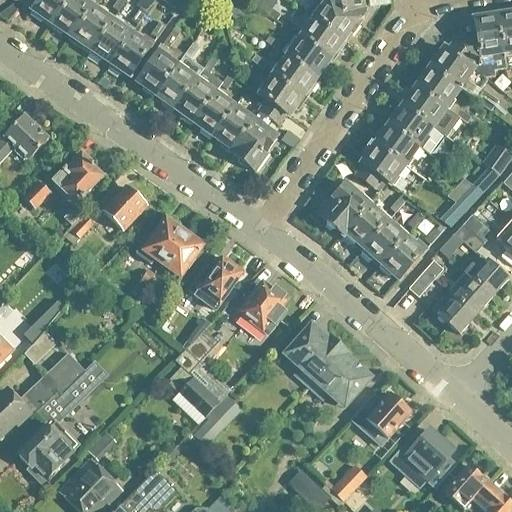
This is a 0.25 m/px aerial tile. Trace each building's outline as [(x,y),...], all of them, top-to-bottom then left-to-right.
[(14,0),(18,1),(31,10),(38,0),(14,0)] [(50,25),(67,0),(38,0),(31,10),(30,11),(31,12),(29,15),(41,23),(43,20),(50,25)] [(70,38),(92,6),(84,0),(82,3),(77,0),(67,0),(50,25),(51,25),(49,28),(60,36),(62,33),(70,38)] [(116,13),(124,1),(122,0),(117,0),(111,9),(116,13)] [(137,27),(145,15),(154,2),(152,0),(145,0),(139,10),(140,10),(131,23),(137,27)] [(175,8),(173,0),(161,0),(162,2),(172,9),(175,8)] [(266,0),(258,2),(255,6),(268,15),(276,3),(271,0),(266,0)] [(327,0),(327,1),(363,10),(361,0),(327,0)] [(357,23),(365,12),(363,10),(327,1),(320,10),(317,8),(310,17),(343,41),(350,33),(352,35),(359,25),(357,23)] [(89,52),(112,19),(103,13),(101,16),(91,9),(93,6),(92,6),(70,38),(71,39),(68,42),(79,49),(82,46),(89,52)] [(234,7),(228,14),(233,18),(239,12),(234,7)] [(511,12),(509,13),(507,16),(497,17),(505,67),(511,65),(511,12)] [(343,41),(310,17),(310,18),(313,20),(306,30),(303,28),(296,37),(300,39),(329,61),(336,52),(338,54),(345,44),(343,42),(343,41)] [(505,67),(497,17),(495,18),(494,17),(479,19),(479,20),(477,20),(474,25),(474,26),(481,66),(478,66),(478,64),(466,65),(476,73),(485,79),(495,77),(494,72),(506,69),(505,68),(505,67)] [(109,65),(131,32),(123,26),(121,29),(111,22),(113,19),(112,19),(89,52),(90,52),(88,55),(99,63),(101,60),(109,65)] [(121,73),(129,79),(164,28),(159,24),(151,36),(149,35),(145,41),(141,39),(139,42),(131,36),(133,33),(131,32),(109,65),(110,65),(108,68),(119,76),(121,73)] [(481,66),(474,26),(459,28),(461,39),(457,40),(448,52),(466,65),(478,64),(478,66),(481,66)] [(169,48),(177,37),(171,33),(163,45),(168,48),(169,48)] [(281,47),(269,38),(266,43),(277,52),(281,47)] [(300,39),(293,49),(290,46),(283,56),(286,59),(286,58),(316,80),(322,71),(324,73),(331,63),(329,61),(300,39)] [(156,98),(179,65),(179,64),(183,59),(183,57),(183,55),(182,54),(180,52),(178,51),(176,50),(172,50),(169,48),(168,48),(163,45),(136,83),(144,89),(141,92),(152,99),(154,96),(156,98)] [(188,63),(197,51),(191,47),(183,59),(188,63)] [(429,69),(490,113),(498,102),(481,90),(487,81),(485,79),(476,73),(466,65),(448,52),(441,53),(439,55),(438,55),(429,67),(430,68),(429,69)] [(267,66),(256,57),(252,63),(264,71),(267,66)] [(286,58),(286,59),(279,68),(276,66),(269,75),(272,78),(302,99),(308,90),(310,92),(317,82),(315,81),(316,80),(286,58)] [(208,76),(216,65),(211,61),(202,73),(208,76)] [(176,112),(199,79),(197,78),(195,81),(186,74),(188,71),(179,65),(156,98),(163,103),(161,106),(172,113),(174,111),(176,112)] [(455,103),(451,100),(458,91),(490,114),(490,113),(429,69),(428,71),(425,69),(418,79),(421,81),(415,89),(448,112),(466,125),(467,124),(475,130),(479,125),(460,111),(461,110),(454,105),(455,103)] [(227,90),(235,79),(234,78),(230,75),(221,86),(227,90)] [(254,85),(242,77),(238,83),(250,91),(254,85)] [(302,99),(272,78),(265,87),(262,85),(255,95),(264,101),(266,103),(284,116),(288,119),(294,110),(297,111),(303,102),(301,100),(302,99)] [(195,126),(219,93),(217,91),(215,95),(205,88),(207,85),(199,79),(176,112),(182,116),(180,119),(191,127),(193,124),(195,126)] [(448,112),(415,89),(414,90),(411,88),(404,98),(407,100),(401,108),(434,131),(440,136),(443,138),(449,129),(437,120),(444,110),(447,113),(448,112)] [(215,140),(239,107),(236,105),(234,108),(224,101),(226,98),(219,93),(195,126),(201,130),(199,133),(210,141),(212,138),(215,140)] [(264,101),(255,95),(252,99),(260,106),(264,101)] [(266,103),(259,113),(276,126),(284,116),(266,103)] [(233,158),(259,122),(255,119),(253,122),(243,115),(245,112),(239,107),(215,140),(220,144),(218,147),(233,158)] [(434,131),(401,108),(400,109),(398,107),(390,117),(393,119),(387,127),(420,151),(421,149),(430,156),(443,138),(440,136),(434,131)] [(47,141),(22,117),(3,138),(0,140),(0,164),(15,149),(28,161),(47,141)] [(253,172),(277,139),(262,128),(264,126),(259,122),(233,158),(239,162),(239,164),(245,168),(247,167),(253,172)] [(420,151),(387,127),(386,129),(383,127),(377,136),(379,139),(374,147),(406,170),(412,161),(409,159),(416,149),(419,151),(420,151)] [(499,178),(511,159),(511,157),(496,145),(482,164),(486,169),(498,178),(499,177),(499,178)] [(362,168),(385,185),(392,190),(400,179),(397,176),(402,168),(406,171),(406,170),(374,147),(373,148),(370,146),(363,156),(366,158),(359,166),(362,168)] [(96,182),(100,178),(89,167),(90,165),(80,155),(64,172),(63,171),(51,183),(61,192),(62,191),(75,203),(79,200),(81,201),(98,184),(96,182)] [(385,185),(362,168),(355,178),(378,194),(385,185)] [(498,178),(486,169),(472,185),(483,194),(498,178)] [(511,176),(510,175),(502,185),(511,194),(511,176)] [(33,209),(47,194),(37,184),(23,199),(33,209)] [(471,186),(455,204),(465,213),(483,194),(472,185),(471,186)] [(337,234),(366,200),(362,197),(359,200),(343,186),(317,216),(326,224),(326,227),(331,232),(334,231),(337,234)] [(120,232),(144,207),(125,189),(112,203),(111,202),(100,212),(120,232)] [(359,248),(385,218),(380,213),(378,216),(369,208),(372,205),(366,200),(337,234),(352,248),(355,245),(359,248)] [(394,215),(403,204),(398,200),(389,211),(394,215)] [(455,204),(440,220),(451,229),(465,213),(455,204)] [(490,231),(501,220),(485,205),(474,217),(490,231)] [(73,246),(93,226),(82,215),(62,236),(73,246)] [(411,230),(421,220),(416,216),(407,227),(411,230)] [(378,265),(405,235),(398,229),(395,232),(387,224),(389,221),(385,218),(359,248),(362,251),(360,254),(370,263),(372,260),(378,265)] [(491,236),(471,218),(462,227),(483,245),(491,236)] [(160,266),(185,231),(170,221),(168,223),(164,221),(147,246),(141,253),(138,258),(150,266),(154,261),(160,266)] [(511,223),(510,222),(503,230),(504,231),(509,235),(501,244),(500,244),(499,245),(511,256),(511,223)] [(483,245),(462,227),(454,236),(474,255),(483,245)] [(175,284),(201,248),(198,245),(200,242),(185,231),(160,266),(167,271),(163,276),(175,284)] [(430,247),(439,236),(434,232),(425,242),(430,247)] [(398,283),(425,252),(416,244),(413,247),(404,239),(407,236),(405,235),(378,265),(380,267),(377,270),(387,279),(390,276),(398,283)] [(134,236),(129,244),(141,253),(147,246),(134,236)] [(507,281),(485,261),(480,257),(463,275),(491,300),(492,299),(492,298),(505,283),(507,281)] [(214,311),(239,276),(236,273),(238,271),(226,262),(224,264),(221,262),(213,273),(205,268),(188,292),(214,311)] [(442,272),(432,263),(424,272),(433,281),(442,272)] [(140,281),(147,285),(154,275),(148,270),(140,281)] [(417,299),(433,281),(424,272),(407,291),(417,299)] [(154,275),(147,285),(154,290),(161,279),(154,275)] [(491,300),(463,275),(447,293),(475,318),(476,317),(475,317),(490,301),(491,300)] [(288,302),(282,298),(273,291),(271,294),(262,287),(241,314),(268,335),(286,311),(283,309),(288,302)] [(475,318),(447,293),(440,301),(441,302),(446,306),(438,315),(437,316),(459,336),(460,334),(474,318),(475,318)] [(44,333),(65,310),(58,303),(23,337),(32,347),(45,333),(44,333)] [(181,347),(185,351),(203,332),(208,325),(201,320),(181,347)] [(327,341),(316,331),(316,332),(311,327),(306,332),(284,356),(300,371),(295,377),(308,388),(342,350),(329,338),(327,341)] [(183,372),(188,377),(217,345),(203,332),(185,351),(173,363),(183,372)] [(34,366),(56,346),(45,333),(24,356),(34,366)] [(0,365),(11,355),(0,343),(0,365)] [(344,410),(349,404),(365,385),(370,380),(365,375),(354,365),(356,364),(347,356),(347,355),(342,350),(308,388),(322,401),(328,395),(344,410)] [(61,397),(75,383),(82,374),(67,358),(17,405),(6,393),(0,398),(0,439),(15,426),(17,428),(28,417),(29,419),(57,393),(61,397)] [(71,413),(100,385),(109,377),(95,362),(82,374),(75,383),(61,397),(58,399),(71,413)] [(209,396),(188,377),(183,372),(169,386),(204,419),(218,405),(209,396)] [(221,383),(209,396),(218,405),(230,392),(221,383)] [(372,397),(350,421),(351,422),(353,420),(373,438),(371,440),(380,448),(381,447),(409,415),(399,406),(401,404),(393,396),(391,399),(388,396),(381,405),(372,397)] [(205,448),(226,426),(214,414),(193,437),(205,448)] [(63,463),(71,456),(70,454),(76,448),(63,435),(64,435),(54,424),(47,431),(45,428),(16,456),(29,469),(27,471),(41,486),(64,464),(63,463)] [(452,453),(428,432),(412,450),(406,444),(388,464),(404,477),(405,475),(420,489),(452,453)] [(97,463),(116,444),(106,434),(87,453),(97,463)] [(76,511),(101,511),(121,492),(90,462),(58,494),(76,511)] [(463,511),(487,484),(468,467),(443,494),(463,511)] [(343,503),(366,479),(354,468),(331,492),(343,503)] [(148,478),(114,511),(147,511),(148,511),(160,511),(177,494),(154,471),(148,478)] [(287,485),(314,511),(318,511),(330,500),(301,471),(287,485)] [(511,505),(487,484),(463,511),(462,511),(511,511),(511,505)] [(353,511),(355,511),(371,496),(362,488),(346,505),(353,511)] [(222,495),(206,511),(205,511),(235,511),(237,510),(222,495)]
